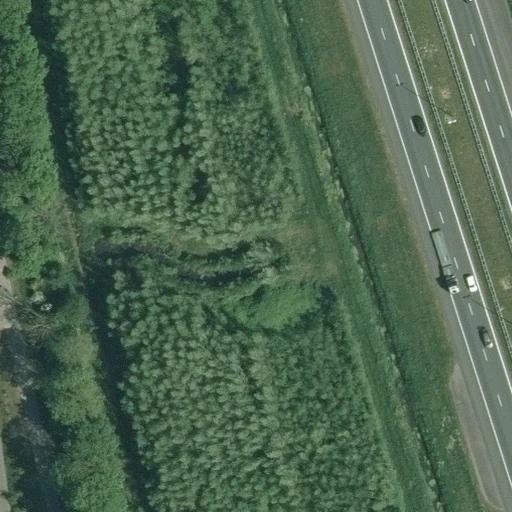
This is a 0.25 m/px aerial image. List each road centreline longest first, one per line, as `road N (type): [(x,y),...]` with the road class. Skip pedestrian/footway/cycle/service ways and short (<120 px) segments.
road 1 (motorway): [(370,0),(511,446)]
road 2 (motorway): [(511,160),(460,0)]
